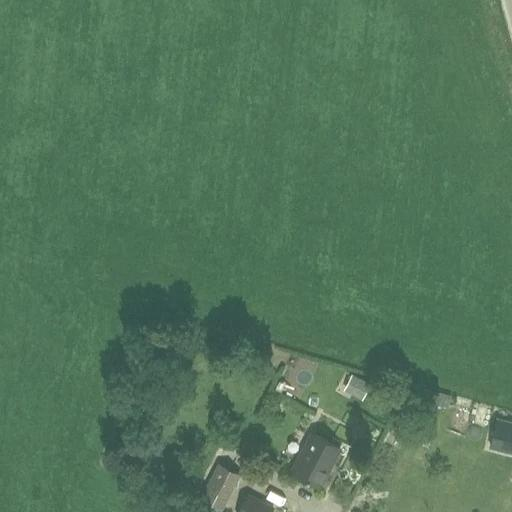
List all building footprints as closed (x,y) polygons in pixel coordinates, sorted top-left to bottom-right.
[(263,347),(269,360),(287,351),(281,339),(263,347)] [(225,359),(242,363),(244,355),(227,351),(225,359)] [(369,384),(352,375),(347,385),(355,390),(354,393),(362,397),(369,384)] [(269,414),(280,398),(268,390),(258,406),(269,414)] [(511,422),(497,419),(490,446),(511,451),(511,422)] [(312,432),(291,471),(319,486),(340,447),(312,432)] [(241,474),(218,462),(200,496),(223,509),(241,474)] [(270,511),(273,507),(248,494),(238,511),(270,511)]
